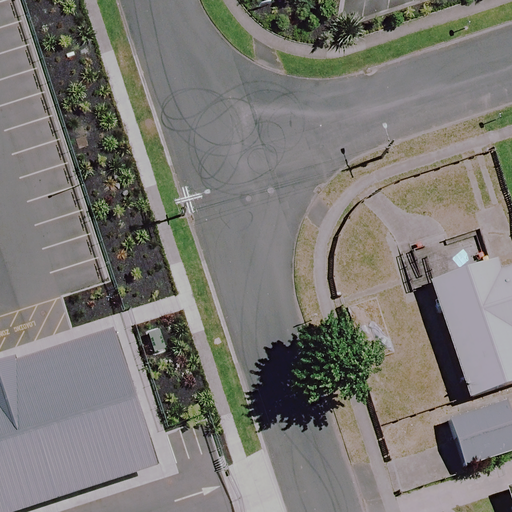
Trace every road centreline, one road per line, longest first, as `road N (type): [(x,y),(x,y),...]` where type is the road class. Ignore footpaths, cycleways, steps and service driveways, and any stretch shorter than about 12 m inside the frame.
road 1 (residential): [(326,511),(210,157)]
road 2 (residential): [(210,157),(511,62)]
road 3 (residential): [(210,157),(157,0)]
